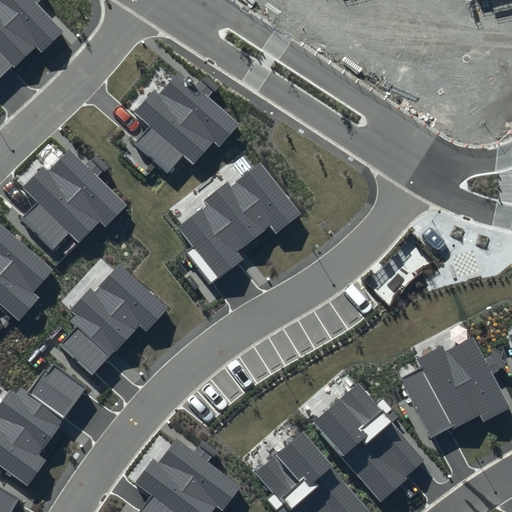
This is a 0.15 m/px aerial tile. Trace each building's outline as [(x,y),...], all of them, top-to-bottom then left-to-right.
[(0,0),(0,76),(34,44),(42,52),(63,31),(37,4),(41,0),(0,0)] [(218,87),(205,75),(195,86),(179,71),(159,93),(154,89),(134,112),(150,126),(134,144),(167,172),(183,154),(194,163),(213,142),(219,147),(239,124),(209,97),(218,87)] [(108,166),(95,154),(85,164),(69,149),(48,170),(43,166),(22,187),(38,202),(21,219),(52,250),(69,233),(79,242),(100,221),(105,226),(126,206),(97,177),(108,166)] [(301,214),(260,163),(231,186),(227,182),(203,201),(206,205),(177,227),(194,248),(186,254),(211,284),(243,259),(238,252),(270,226),(276,234),(301,214)] [(53,270),(0,223),(0,304),(19,322),(39,299),(33,294),(53,270)] [(166,307),(119,265),(95,292),(90,288),(71,310),(75,314),(67,322),(74,328),(58,345),(92,376),(139,324),(146,330),(166,307)] [(442,346),(416,359),(421,368),(400,379),(432,438),(452,427),(454,430),(479,416),(484,424),(511,409),(493,374),(499,371),(491,356),(486,358),(474,337),(446,352),(442,346)] [(88,388),(54,363),(47,372),(44,370),(28,391),(21,386),(15,394),(11,390),(0,404),(0,466),(27,487),(47,460),(39,454),(88,388)] [(357,383),(311,424),(381,503),(407,479),(406,477),(425,460),(392,423),(399,416),(383,398),(376,404),(357,383)] [(371,511),(372,511),(303,434),(258,473),(275,492),(266,499),(277,511),(371,511)] [(216,451),(201,440),(193,450),(176,438),(157,463),(151,459),(133,483),(151,496),(138,511),(210,511),(215,506),(222,511),(240,486),(208,462),(216,451)] [(10,511),(19,498),(0,487),(0,511),(10,511)]
